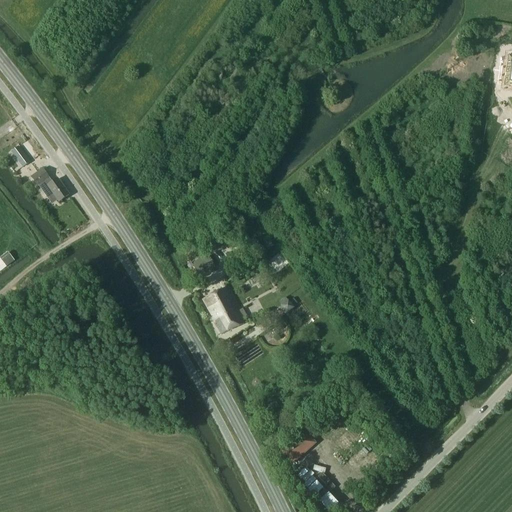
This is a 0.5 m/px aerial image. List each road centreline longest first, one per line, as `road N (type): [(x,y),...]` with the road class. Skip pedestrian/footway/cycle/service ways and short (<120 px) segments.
road 1 (secondary): [(282,511),(196,354),(0,71)]
road 2 (track): [(511,119),(480,174),(430,310),(463,398)]
road 3 (unclassified): [(381,511),(511,383)]
